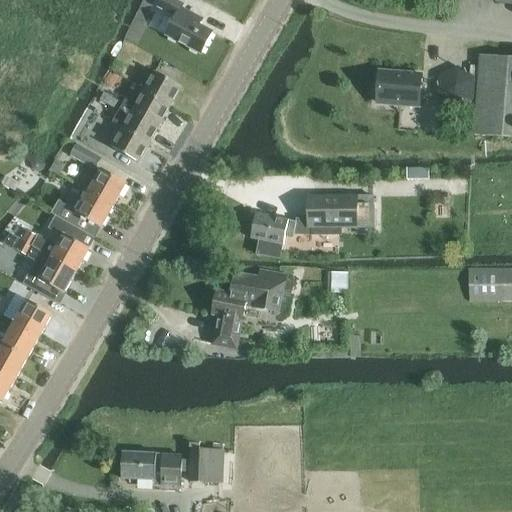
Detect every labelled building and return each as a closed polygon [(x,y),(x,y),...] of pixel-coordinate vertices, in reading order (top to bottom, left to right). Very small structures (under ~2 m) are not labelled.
[(162,0),(158,8),(176,17),(166,36),(201,55),(213,33),(200,26),(203,20),(182,9),(184,5),(173,0),(162,0)] [(511,138),(511,58),(481,56),(474,136),(511,138)] [(387,97),(429,100),(431,70),(389,67),(387,97)] [(131,80),(114,71),(107,82),(125,92),(131,80)] [(144,92),(171,107),(182,88),(155,73),(144,92)] [(160,126),(171,107),(144,92),(134,111),(160,126)] [(160,126),(134,111),(125,105),(115,122),(116,123),(115,125),(150,144),(160,126)] [(112,162),(118,152),(139,164),(150,144),(115,125),(111,134),(118,138),(115,144),(86,128),(77,142),(112,162)] [(101,161),(76,147),(71,157),(96,170),(101,161)] [(89,193),(114,207),(127,185),(102,171),(95,182),(87,177),(81,188),(89,193)] [(56,217),(96,240),(101,229),(114,207),(89,193),(79,211),(60,200),(52,214),(56,217)] [(286,234),(294,235),(319,235),(319,229),(375,229),(375,197),(309,197),(309,223),(297,223),(257,216),(255,226),(252,228),(251,233),(253,237),(253,240),(259,241),(257,255),(281,260),(284,246),(286,234)] [(39,235),(38,237),(28,232),(22,241),(52,258),(78,272),(90,250),(96,240),(56,217),(49,229),(64,238),(59,246),(39,235)] [(78,272),(52,258),(22,241),(17,251),(38,262),(30,275),(65,295),(78,272)] [(511,268),(470,269),(470,303),(511,302),(511,268)] [(329,293),(348,293),(348,273),(329,273),(329,293)] [(213,345),(239,349),(247,309),(281,314),(286,290),(293,291),(295,282),(236,274),(232,293),(218,292),(213,321),(218,322),(213,345)] [(28,302),(15,324),(40,338),(53,316),(28,302)] [(3,346),(28,360),(40,338),(15,324),(3,346)] [(3,346),(0,350),(0,372),(16,381),(28,360),(3,346)] [(0,402),(3,404),(16,381),(0,372),(0,402)] [(191,461),(182,461),(183,457),(124,454),(123,480),(155,481),(155,485),(181,487),(182,474),(191,475),(190,481),(222,482),(224,452),(192,451),(191,461)]
